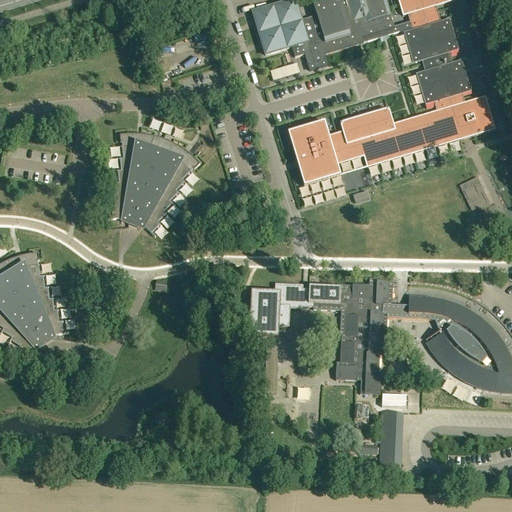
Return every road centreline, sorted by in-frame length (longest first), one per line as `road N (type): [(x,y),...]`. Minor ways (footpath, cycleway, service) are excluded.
road 1 (residential): [(305,264),(202,262),(142,276),(95,261),(49,230),(0,221)]
road 2 (residential): [(511,433),(443,428),(429,432),(425,451),(442,470),(511,463)]
road 3 (residential): [(487,268),(305,264)]
road 4 (residential): [(256,111),(305,264)]
road 5 (residential): [(245,74),(152,102),(90,102)]
road 6 (residential): [(4,159),(80,169),(90,102)]
